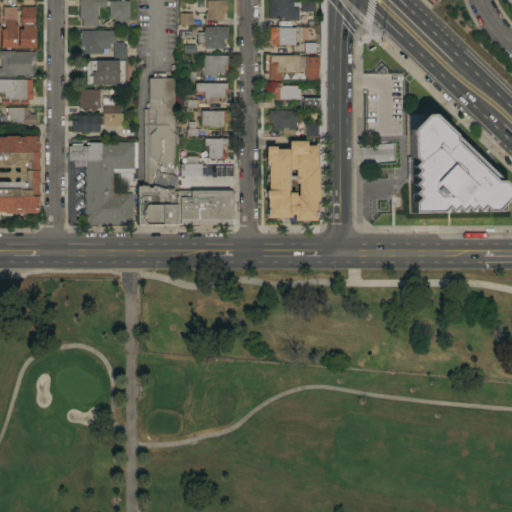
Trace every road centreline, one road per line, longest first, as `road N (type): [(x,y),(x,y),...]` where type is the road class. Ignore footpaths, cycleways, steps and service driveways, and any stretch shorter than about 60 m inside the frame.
road 1 (residential): [(129,511),(129,254)]
road 2 (residential): [(249,254),(247,0)]
road 3 (residential): [(58,254),(57,0)]
road 4 (secondary): [(341,253),(346,0)]
road 5 (primary): [(368,4),(497,129)]
road 6 (secondary): [(58,254),(209,254)]
road 7 (secondary): [(484,252),(341,253)]
